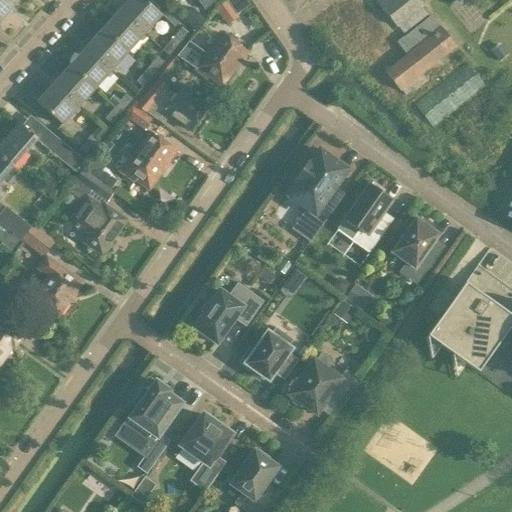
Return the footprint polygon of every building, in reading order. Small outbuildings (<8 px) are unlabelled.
[(0,0),(0,19),(13,5),(7,0),(0,0)] [(128,0),(117,12),(142,35),(159,16),(140,0),(128,0)] [(417,0),(374,0),(373,1),(396,29),(423,7),(417,0)] [(215,9),(226,26),(238,17),(226,1),(215,9)] [(206,22),(205,21),(189,8),(180,18),(196,32),(206,22)] [(117,12),(101,31),(126,53),(142,35),(117,12)] [(430,16),(396,43),(407,57),(384,75),(398,92),(455,48),(441,30),(430,16)] [(181,28),(172,38),(179,44),(187,33),(181,28)] [(101,31),(84,49),(109,71),(126,53),(101,31)] [(220,35),(206,54),(188,42),(175,58),(187,66),(205,79),(207,77),(220,87),(245,52),(220,35)] [(179,44),(172,38),(161,50),(168,56),(179,44)] [(84,49),(68,68),(93,90),(109,71),(84,49)] [(156,57),(146,70),(153,75),(163,63),(156,57)] [(68,68),(51,86),(76,108),(93,90),(68,68)] [(142,88),(153,75),(146,70),(135,82),(142,88)] [(143,113),(152,120),(162,126),(168,117),(189,131),(207,105),(182,88),(176,95),(157,80),(134,106),(143,113)] [(76,108),(51,86),(35,104),(60,127),(76,108)] [(114,107),(121,112),(132,100),(125,94),(114,107)] [(121,112),(114,107),(104,119),(111,125),(121,112)] [(143,131),(152,120),(134,107),(126,118),(143,131)] [(0,144),(0,160),(10,169),(35,140),(75,174),(85,163),(29,116),(20,127),(17,125),(0,144)] [(131,159),(124,154),(113,169),(132,182),(133,180),(147,190),(174,152),(149,134),(131,159)] [(97,142),(90,136),(79,148),(86,154),(97,142)] [(328,216),(318,209),(345,171),(332,162),(334,159),(324,152),(322,154),(318,151),(309,164),(307,162),(292,183),(294,184),(285,197),(305,211),(291,230),(309,243),(328,216)] [(0,226),(19,243),(21,240),(31,228),(4,207),(4,208),(0,204),(0,180),(10,169),(0,160),(0,226)] [(83,169),(66,191),(82,203),(68,223),(83,234),(78,240),(100,256),(103,251),(104,253),(110,244),(108,243),(124,221),(103,206),(115,191),(83,169)] [(390,202),(380,196),(383,192),(371,183),(368,187),(367,186),(343,220),(357,230),(350,240),(368,253),(386,229),(376,222),(390,202)] [(433,262),(423,255),(437,236),(428,229),(430,226),(419,217),(416,221),(414,220),(406,231),(402,228),(394,240),(398,242),(390,254),(404,264),(397,274),(416,287),(433,262)] [(33,226),(31,228),(21,240),(43,258),(45,255),(55,244),(33,226)] [(80,284),(55,266),(44,259),(34,273),(45,280),(37,290),(30,285),(21,297),(40,311),(42,308),(56,318),(80,284)] [(511,397),(511,317),(464,283),(426,337),(430,366),(443,348),(451,355),(456,384),(468,367),(511,397)] [(233,319),(244,327),(261,303),(236,285),(227,298),(218,292),(209,305),(205,301),(197,313),(201,316),(192,328),(215,345),(233,319)] [(0,396),(0,347),(4,342),(11,348),(18,338),(0,324),(0,396)] [(282,381),(293,366),(296,361),(286,354),(289,350),(286,348),(291,341),(274,328),(269,335),(265,333),(252,351),(247,348),(236,364),(252,375),(253,372),(267,382),(272,374),(282,381)] [(327,398),(336,406),(355,380),(344,372),(338,380),(326,371),(333,361),(321,353),(314,362),(312,361),(287,395),(314,415),(327,398)] [(172,417),(171,416),(180,404),(166,395),(168,392),(154,382),(146,392),(141,388),(129,405),(135,409),(128,419),(155,439),(164,427),(165,428),(172,417)] [(229,435),(201,416),(179,446),(201,462),(187,482),(202,492),(223,463),(213,456),(229,435)] [(134,468),(144,475),(155,459),(145,452),(134,468)] [(275,468),(264,461),(266,458),(257,452),(255,454),(252,452),(250,455),(248,453),(241,462),(244,464),(229,485),(241,493),(233,504),(244,511),(259,511),(269,500),(258,492),(275,468)] [(142,478),(128,497),(139,505),(153,486),(142,478)]
